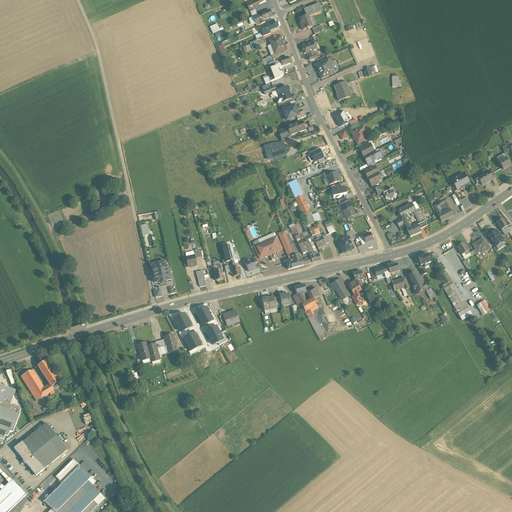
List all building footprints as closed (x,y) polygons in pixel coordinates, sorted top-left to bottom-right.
[(256,1),(247,5),(249,10),(257,7),(256,6),(258,5),(256,1)] [(319,4),(304,9),(306,16),(307,16),(310,15),(322,11),(319,4)] [(270,10),(261,14),(264,20),(272,17),(270,10)] [(261,14),(253,18),(256,24),(264,20),(261,14)] [(306,16),(299,19),(302,26),(301,26),(302,30),(307,29),(308,29),(308,28),(311,27),(312,27),(311,26),(307,16),(306,16)] [(274,23),(268,25),(265,26),(260,29),(262,33),(262,34),(269,31),(276,28),(274,23)] [(213,34),(220,31),(217,24),(210,27),(213,34)] [(321,26),(312,29),(315,35),(323,31),(321,26)] [(262,37),(256,40),(259,46),(265,43),(266,43),(263,37),(262,37)] [(280,37),(269,41),(271,45),(272,49),(275,48),(278,54),(285,51),(280,37)] [(309,44),(301,47),(304,54),(307,53),(312,51),(309,44)] [(230,53),(232,57),(242,53),(240,49),(230,53)] [(287,57),(275,62),(277,67),(278,67),(279,68),(290,64),(287,57)] [(327,60),(315,65),(322,79),(331,74),(331,73),(330,73),(327,67),(331,65),(329,61),(328,59),(327,60)] [(274,62),(268,65),(273,75),(268,77),(270,82),(281,78),(278,71),(279,70),(279,68),(278,67),(277,67),(275,62),(274,62)] [(392,77),(393,87),(402,87),(402,81),(399,81),(399,77),(392,77)] [(345,82),(335,86),(338,96),(337,96),(339,101),(349,98),(349,97),(351,96),(350,93),(349,93),(345,82)] [(277,91),(275,86),(269,89),(268,85),(262,87),(266,95),(276,91),(277,91)] [(277,91),(276,91),(279,98),(280,98),(282,102),(291,99),(289,93),(288,94),(286,88),(287,87),(277,91)] [(298,114),(295,106),(283,111),(287,121),(296,117),(299,116),(298,114)] [(298,120),(306,117),(304,111),(298,114),(299,116),(296,117),(298,120)] [(343,111),(334,116),(340,127),(349,123),(343,111)] [(293,126),(287,128),(290,136),(304,130),(301,123),(293,126)] [(363,125),(351,132),(357,144),(367,139),(364,133),(367,132),(363,125)] [(288,139),(284,129),(278,131),(282,141),(288,139)] [(345,131),(339,134),(342,140),(348,137),(345,131)] [(283,143),(280,143),(273,144),(268,145),(269,148),(266,149),(265,149),(265,150),(267,157),(268,158),(269,157),(270,159),(272,158),(272,159),(286,154),(283,143)] [(367,146),(360,150),(364,157),(373,152),(370,145),(367,146)] [(319,151),(310,155),(314,163),(323,158),(319,151)] [(373,152),(364,157),(367,164),(373,161),(374,160),(375,161),(376,159),(377,159),(375,154),(373,152)] [(499,162),(499,163),(503,170),(510,165),(508,162),(509,161),(508,159),(507,160),(506,158),(501,161),(501,160),(498,161),(499,162)] [(374,167),(371,169),(365,172),(364,172),(368,178),(378,173),(374,167)] [(488,172),(478,178),(480,182),(482,186),(492,180),(488,172)] [(333,175),(326,177),(326,178),(329,185),(340,181),(337,173),(333,175)] [(378,173),(368,178),(371,185),(371,184),(377,181),(381,180),(378,173)] [(464,174),(452,180),(457,190),(458,191),(460,190),(460,189),(462,187),(463,186),(464,185),(465,186),(469,183),(464,174)] [(303,215),(310,211),(297,182),(290,185),(303,215)] [(381,186),(375,189),(378,195),(383,193),(384,192),(381,186)] [(333,191),(332,191),(333,197),(335,197),(336,198),(336,199),(338,198),(337,198),(341,196),(347,194),(346,192),(348,192),(346,189),(345,188),(333,191)] [(393,189),(389,191),(387,190),(387,192),(385,193),(384,192),(383,193),(385,197),(385,196),(385,198),(392,200),(395,193),(393,192),(394,192),(393,189)] [(466,198),(459,202),(461,205),(462,204),(465,211),(471,207),(466,198)] [(347,201),(340,205),(347,219),(352,216),(356,215),(349,201),(347,201)] [(448,202),(443,204),(447,211),(449,210),(451,209),(448,202)] [(412,203),(397,211),(401,219),(406,216),(414,212),(416,211),(419,209),(416,211),(412,203)] [(419,209),(416,211),(414,212),(419,224),(425,222),(419,209)] [(438,215),(438,216),(441,222),(454,215),(453,213),(452,214),(449,210),(447,211),(442,214),(438,215)] [(310,211),(303,215),(309,229),(317,226),(310,211)] [(411,226),(406,216),(401,219),(404,225),(407,230),(407,229),(407,230),(412,228),(411,226)] [(401,219),(396,222),(399,227),(404,225),(401,219)] [(503,219),(496,223),(501,230),(507,226),(503,219)] [(419,224),(417,225),(419,230),(427,226),(425,222),(419,224)] [(309,230),(306,224),(303,226),(307,236),(311,234),(309,230)] [(147,225),(141,226),(143,237),(150,235),(147,225)] [(407,230),(410,237),(421,233),(419,230),(417,225),(412,228),(407,230)] [(332,226),(327,229),(329,235),(335,232),(332,226)] [(314,228),(309,230),(311,234),(314,241),(317,240),(315,235),(319,233),(318,229),(315,230),(314,228)] [(504,241),(497,230),(495,232),(502,242),(504,241)] [(278,234),(285,249),(291,247),(290,245),(284,231),(278,234)] [(495,232),(494,232),(488,236),(496,247),(502,243),(502,242),(495,232)] [(370,233),(362,236),(364,239),(366,244),(373,241),(370,233)] [(307,236),(301,239),(303,244),(305,247),(309,244),(312,242),(313,243),(315,242),(314,241),(311,234),(307,236)] [(276,237),(254,247),(260,259),(282,249),(276,237)] [(317,240),(314,241),(315,242),(318,249),(325,245),(324,243),(322,237),(317,240)] [(349,238),(339,242),(343,253),(353,249),(350,241),(349,238)] [(483,239),(473,245),(475,250),(478,253),(477,252),(481,249),(483,253),(489,249),(483,239)] [(441,245),(445,252),(454,246),(450,240),(441,245)] [(463,243),(457,247),(462,255),(465,253),(466,255),(469,253),(468,251),(463,243)] [(299,255),(294,244),(290,245),(291,247),(294,252),(296,256),(297,255),(299,255)] [(305,247),(303,244),(299,246),(303,255),(307,253),(308,253),(307,250),(305,247)] [(311,248),(309,244),(305,247),(307,250),(308,253),(310,256),(314,254),(311,248)] [(235,261),(231,246),(223,248),(226,262),(235,261)] [(291,247),(285,249),(290,261),(293,261),(292,257),(291,254),(294,252),(291,247)] [(314,254),(310,256),(311,259),(312,263),(320,261),(319,256),(318,256),(315,256),(314,254)] [(428,255),(418,257),(418,258),(420,264),(421,266),(425,265),(425,266),(427,265),(427,264),(430,263),(428,255)] [(195,256),(186,258),(188,267),(197,265),(195,256)] [(299,256),(292,257),(293,261),(290,261),(289,262),(292,269),(302,266),(301,262),(300,262),(299,257),(299,256)] [(252,259),(245,262),(249,272),(257,269),(255,264),(253,259),(252,259)] [(239,268),(235,269),(234,261),(230,262),(231,266),(232,269),(232,272),(231,272),(231,274),(233,274),(233,277),(241,276),(239,268)] [(167,264),(159,266),(163,283),(166,282),(166,281),(171,280),(169,273),(168,267),(167,264)] [(397,264),(387,267),(390,274),(399,271),(397,264)] [(218,271),(214,272),(216,281),(217,282),(219,281),(219,280),(224,279),(222,270),(221,265),(217,266),(218,271)] [(159,266),(151,268),(152,271),(153,277),(155,283),(160,282),(160,283),(163,283),(159,266)] [(202,271),(196,273),(198,281),(204,280),(202,271)] [(361,272),(353,274),(355,281),(360,280),(363,279),(361,272)] [(415,273),(409,276),(414,285),(420,283),(415,273)] [(444,275),(450,286),(453,283),(447,273),(444,275)] [(404,278),(400,280),(404,288),(405,290),(409,288),(404,278)] [(204,280),(198,281),(200,288),(211,285),(209,279),(204,280)] [(400,280),(392,283),(394,291),(404,288),(400,280)] [(338,281),(333,284),(336,290),(342,300),(346,298),(345,296),(346,295),(343,289),(338,281)] [(355,281),(352,283),(349,285),(351,287),(349,288),(355,296),(356,298),(359,296),(358,294),(359,293),(362,292),(359,288),(357,284),(355,281)] [(414,285),(412,286),(416,295),(427,289),(425,286),(424,286),(422,282),(420,283),(414,285)] [(450,286),(444,289),(455,307),(464,302),(453,283),(450,286)] [(304,285),(295,288),(296,295),(301,294),(306,292),(304,285)] [(315,288),(309,291),(309,293),(310,294),(309,295),(311,299),(311,300),(313,300),(319,297),(315,288)] [(431,289),(426,292),(430,300),(435,297),(431,289)] [(160,290),(154,291),(155,298),(162,297),(160,290)] [(364,301),(359,293),(358,294),(359,296),(356,298),(356,299),(359,304),(360,304),(363,302),(364,301)] [(288,294),(279,296),(281,303),(282,307),(291,305),(288,294)] [(301,294),(296,295),(302,304),(302,305),(306,303),(301,294)] [(268,299),(264,299),(264,300),(262,300),(264,311),(270,310),(276,309),(275,304),(274,298),(270,298),(270,299),(268,300),(268,299)] [(311,300),(306,303),(302,305),(301,305),(305,312),(309,310),(316,306),(313,300),(311,300)] [(479,304),(485,314),(491,311),(485,301),(479,304)] [(464,302),(455,307),(458,314),(468,308),(464,302)] [(210,314),(206,308),(200,311),(196,313),(200,320),(210,314)] [(309,310),(305,312),(309,320),(313,318),(313,316),(309,310)] [(235,311),(223,316),(225,321),(227,327),(232,325),(231,324),(239,321),(235,311)] [(174,320),(177,326),(188,321),(184,314),(180,316),(174,319),(174,320)] [(213,321),(210,314),(200,320),(203,326),(207,324),(213,321)] [(309,320),(320,341),(327,337),(315,315),(313,316),(313,318),(309,320)] [(181,332),(181,333),(187,330),(191,327),(188,321),(177,326),(181,332)] [(210,330),(206,332),(210,339),(220,333),(216,327),(210,330)] [(190,335),(184,338),(184,339),(187,345),(197,340),(194,333),(190,335)] [(210,339),(213,345),(217,343),(223,340),(220,333),(210,339)] [(165,340),(167,346),(175,344),(173,335),(164,338),(165,340)] [(191,351),(197,348),(201,346),(197,340),(187,345),(191,351)] [(161,341),(155,343),(155,345),(157,349),(163,347),(161,341)] [(147,347),(146,343),(137,346),(142,361),(150,359),(147,347)] [(167,346),(169,353),(177,351),(175,344),(167,346)] [(147,347),(150,359),(151,363),(160,360),(157,349),(155,345),(147,347)] [(51,370),(46,361),(38,366),(43,375),(51,370)] [(36,367),(33,369),(37,377),(41,375),(36,367)] [(44,389),(32,370),(26,374),(38,393),(44,389)] [(59,382),(51,370),(43,375),(50,386),(51,388),(52,387),(59,382)] [(38,393),(26,374),(21,377),(36,401),(41,398),(38,393)] [(15,392),(0,386),(0,404),(2,405),(5,401),(13,398),(15,392)] [(44,389),(38,393),(41,398),(53,391),(52,387),(51,388),(50,386),(44,389)] [(5,401),(2,405),(0,404),(0,438),(4,440),(5,435),(8,436),(10,431),(13,432),(20,413),(19,413),(21,409),(20,409),(20,407),(15,406),(15,407),(10,405),(13,398),(5,401)] [(68,450),(46,423),(22,443),(44,470),(68,450)] [(73,447),(78,444),(73,436),(68,440),(73,447)] [(22,443),(14,449),(23,461),(23,463),(24,465),(26,465),(36,476),(44,470),(22,443)] [(73,460),(56,477),(63,484),(70,477),(80,467),(73,460)] [(80,467),(70,477),(81,488),(98,505),(105,498),(88,481),(91,478),(80,467)] [(63,484),(45,502),(54,511),(56,511),(81,488),(70,477),(63,484)] [(0,511),(8,511),(27,495),(12,480),(0,491),(0,511)] [(81,488),(56,511),(91,511),(98,505),(81,488)]
